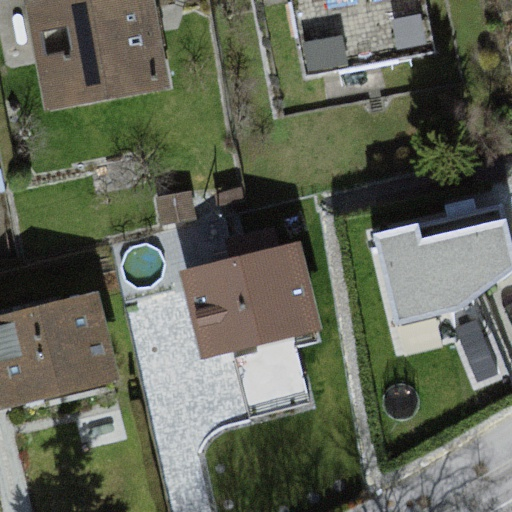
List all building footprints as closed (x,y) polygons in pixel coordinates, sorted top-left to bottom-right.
[(148,0),(26,0),(47,108),(164,86),(148,0)] [(423,0),(311,0),(305,1),(304,0),(287,0),(297,64),(430,44),(423,0)] [(172,206),(179,248),(229,239),(222,197),(172,206)] [(415,218),(369,229),(391,324),(457,309),(511,270),(511,259),(502,215),(419,234),(415,218)] [(317,327),(296,240),(175,269),(196,355),(317,327)] [(0,401),(114,374),(94,295),(0,317),(0,401)]
